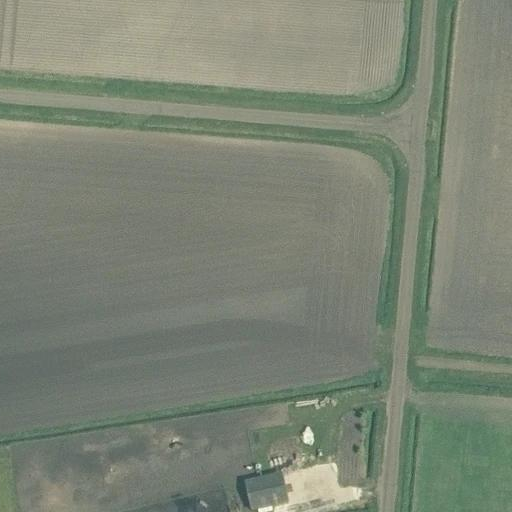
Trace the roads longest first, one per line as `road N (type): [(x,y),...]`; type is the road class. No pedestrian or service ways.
road 1 (unclassified): [(416,128),(0,96)]
road 2 (unclassified): [(388,511),(416,128)]
road 3 (unclassified): [(416,128),(428,0)]
